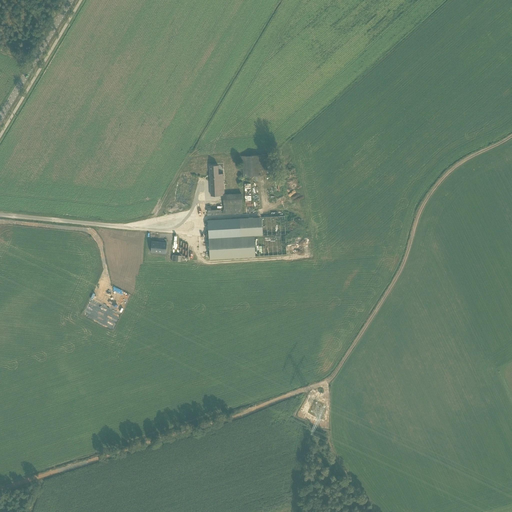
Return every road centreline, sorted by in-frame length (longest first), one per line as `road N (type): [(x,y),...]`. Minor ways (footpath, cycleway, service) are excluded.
road 1 (track): [(0,488),(42,482),(327,383)]
road 2 (track): [(327,383),(393,283),(438,184),(459,162),(511,135)]
road 3 (track): [(327,383),(329,438),(379,511)]
road 4 (tertiary): [(0,120),(73,0)]
